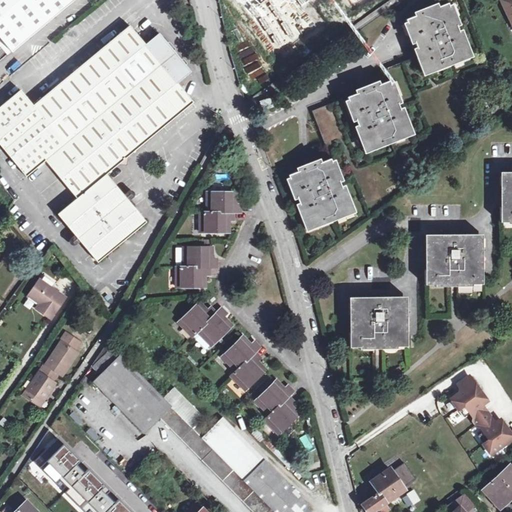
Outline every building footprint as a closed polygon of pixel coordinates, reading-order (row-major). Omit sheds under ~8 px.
[(0,0),(0,37),(12,52),(73,0),(0,0)] [(278,0),(251,19),(268,45),(296,26),(279,0),(278,0)] [(511,0),(502,0),(511,22),(511,0)] [(448,4),(406,20),(414,43),(426,72),(449,63),(451,66),(454,65),(453,61),(468,55),(448,4)] [(146,45),(129,26),(33,106),(20,90),(0,106),(0,144),(26,176),(45,160),(76,199),(58,214),(97,263),(146,223),(106,174),(193,103),(177,84),(191,72),(159,33),(146,45)] [(389,81),(347,98),(363,140),(367,149),(390,141),(391,144),(395,142),(394,139),(409,133),(389,81)] [(270,99),(260,102),(263,111),(272,107),(270,99)] [(312,167),(288,176),(308,227),(331,219),(333,222),(337,220),(335,217),(350,210),(330,159),(312,167)] [(511,172),(504,172),(503,221),(511,221),(511,172)] [(237,192),(207,192),(207,212),(201,212),(201,232),(230,232),(230,223),(230,220),(234,220),(234,212),(241,212),(241,209),(241,204),(237,204),(237,192)] [(484,236),(428,235),(428,285),(454,285),(457,285),(483,285),(484,236)] [(213,247),(184,247),(183,267),(176,267),(176,288),(206,288),(206,279),(206,275),(210,274),(210,267),(217,266),(217,263),(217,259),(213,259),(213,247)] [(67,297),(41,279),(30,295),(41,303),(37,308),(52,318),(67,297)] [(408,298),(353,297),(352,347),(380,347),(408,348),(408,298)] [(208,311),(200,302),(179,323),(192,337),(193,336),(197,332),(210,345),(211,346),(232,326),(226,320),(224,317),(227,314),(221,308),(217,313),(213,309),(212,308),(208,311)] [(59,374),(62,376),(71,364),(69,363),(76,351),(75,350),(81,342),(66,332),(60,341),(61,342),(46,365),(59,374)] [(197,332),(193,336),(206,349),(210,345),(197,332)] [(249,343),(243,336),(222,358),(236,372),(231,377),(245,391),(266,370),(258,361),(261,358),(259,356),(256,352),(260,348),(255,342),(252,345),(249,343)] [(172,407),(108,342),(92,367),(100,374),(93,382),(145,434),(172,407)] [(69,363),(71,364),(78,352),(76,351),(69,363)] [(46,365),(44,364),(23,396),(38,406),(46,393),(49,394),(56,384),(53,383),(59,374),(46,365)] [(452,399),(465,418),(468,415),(483,405),(488,401),(470,376),(458,385),(463,391),(452,399)] [(282,385),(277,381),(256,401),(269,415),(265,421),(278,434),(299,413),(292,406),(296,402),(293,400),(289,396),(294,391),(289,386),(285,389),(282,385)] [(46,393),(38,406),(40,407),(49,394),(46,393)] [(483,405),(468,415),(472,421),(487,411),(483,405)] [(203,439),(172,408),(162,419),(252,511),(275,511),(244,481),(203,439)] [(74,411),(69,415),(77,425),(82,420),(74,411)] [(487,411),(472,421),(478,428),(492,418),(487,411)] [(478,428),(482,434),(496,424),(492,418),(478,428)] [(275,511),(301,511),(306,508),(299,502),(221,419),(203,439),(244,481),(275,511)] [(482,434),(478,436),(491,455),(511,440),(511,435),(501,420),(496,424),(482,434)] [(115,505),(106,496),(111,492),(90,471),(85,475),(77,466),(81,462),(59,440),(50,448),(56,454),(42,469),(85,511),(131,511),(119,500),(115,505)] [(36,462),(42,469),(56,454),(50,448),(36,462)] [(391,467),(370,482),(378,493),(379,492),(389,506),(408,492),(405,487),(415,480),(404,464),(394,471),(391,467)] [(511,469),(509,466),(483,490),(489,497),(492,494),(502,505),(511,495),(511,469)] [(460,489),(452,476),(443,482),(452,495),(460,489)] [(415,490),(401,497),(407,508),(420,500),(415,490)] [(378,493),(361,505),(366,511),(379,511),(389,506),(379,492),(378,493)] [(455,511),(460,508),(463,511),(466,511),(474,505),(464,495),(443,510),(445,511),(455,511)] [(211,504),(219,511),(229,511),(217,499),(211,504)] [(36,511),(27,502),(16,511),(36,511)]
